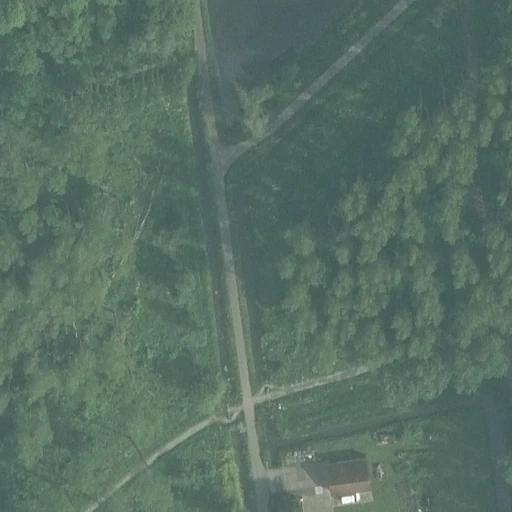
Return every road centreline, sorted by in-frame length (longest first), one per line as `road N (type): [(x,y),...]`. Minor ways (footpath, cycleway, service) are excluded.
road 1 (unclassified): [(262,511),(194,0)]
road 2 (track): [(465,0),(511,383)]
